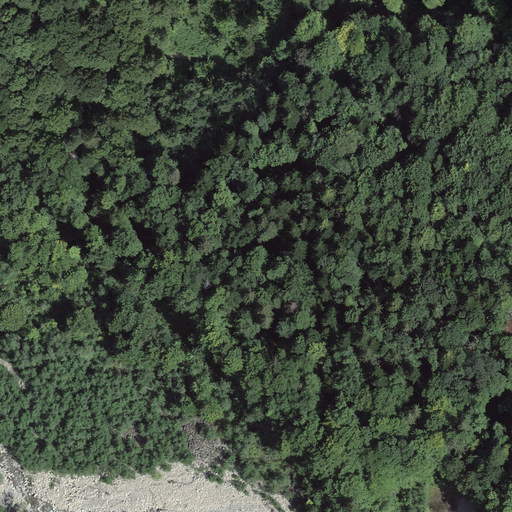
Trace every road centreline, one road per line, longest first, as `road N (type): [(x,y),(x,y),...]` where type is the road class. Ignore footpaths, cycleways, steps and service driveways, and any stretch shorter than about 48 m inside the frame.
road 1 (track): [(479,511),(400,413),(270,391),(180,255),(32,169),(0,119)]
road 2 (track): [(511,109),(479,96),(426,97),(404,83),(347,83),(332,71),(272,63),(237,76)]
